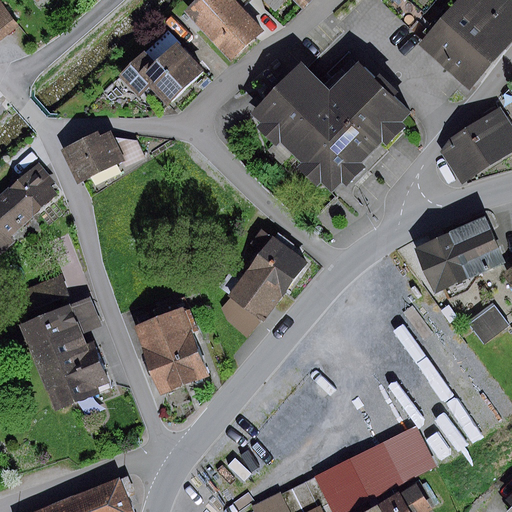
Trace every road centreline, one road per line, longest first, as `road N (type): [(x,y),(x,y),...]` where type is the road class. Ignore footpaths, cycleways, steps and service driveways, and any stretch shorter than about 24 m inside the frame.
road 1 (residential): [(170,464),(45,126)]
road 2 (track): [(214,511),(330,453),(340,414),(295,324)]
road 3 (residential): [(170,464),(341,268)]
road 4 (residential): [(341,268),(188,129)]
road 5 (residential): [(511,65),(421,166),(402,229)]
road 6 (residential): [(188,129),(334,0)]
road 7 (residential): [(45,126),(22,101),(20,78),(111,0)]
road 8 (residential): [(2,511),(122,464),(170,464)]
road 9 (residential): [(188,129),(45,126)]
